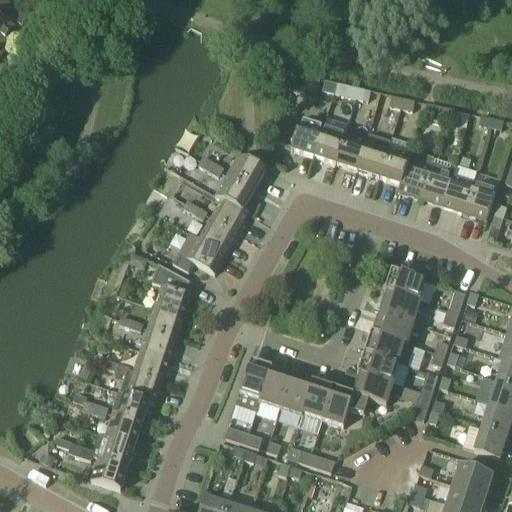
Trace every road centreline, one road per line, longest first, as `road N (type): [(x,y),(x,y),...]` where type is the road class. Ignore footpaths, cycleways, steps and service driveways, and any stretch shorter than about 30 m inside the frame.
road 1 (residential): [(231,331),(321,357),(339,349),(380,225)]
road 2 (residential): [(231,331),(293,214),(310,204),(380,225)]
road 3 (residential): [(159,511),(231,331)]
road 4 (residential): [(0,128),(62,22),(42,0)]
road 5 (residential): [(511,287),(380,225)]
